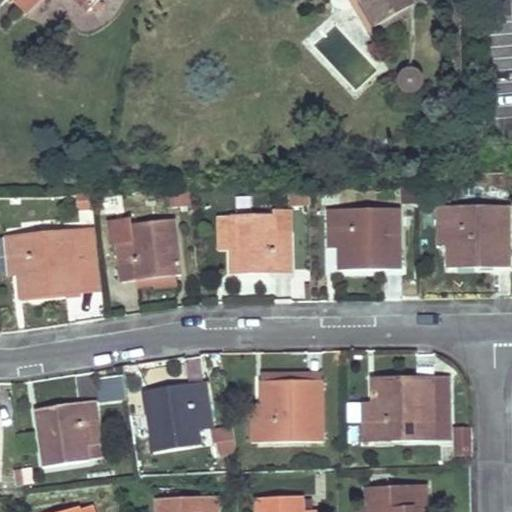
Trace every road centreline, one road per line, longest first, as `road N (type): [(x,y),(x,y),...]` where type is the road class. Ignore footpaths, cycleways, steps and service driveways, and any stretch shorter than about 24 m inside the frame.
road 1 (residential): [(491,325),(244,326),(0,360)]
road 2 (residential): [(495,511),(491,325)]
